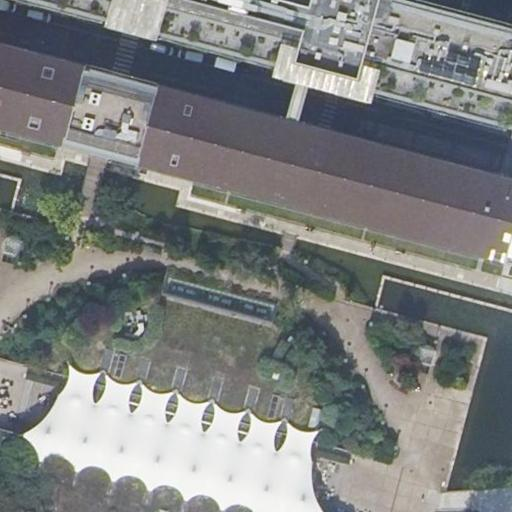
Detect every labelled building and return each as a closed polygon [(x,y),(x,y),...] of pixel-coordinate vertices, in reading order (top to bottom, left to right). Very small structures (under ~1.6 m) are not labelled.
[(285,0),(71,0),(271,59),(285,0)] [(511,0),(285,0),(271,59),(255,115),(511,183),(511,0)] [(511,183),(255,115),(0,46),(0,132),(503,266),(511,232),(511,183)] [(511,232),(503,266),(511,268),(511,232)] [(13,436),(28,437),(39,443),(43,461),(60,456),(72,459),(79,472),(90,464),(103,465),(117,482),(129,474),(141,476),(151,490),(153,499),(161,486),(176,487),(189,497),(189,511),(197,494),(210,496),(222,502),(223,511),(228,511),(233,505),(254,507),(256,511),(330,511),(320,501),(317,478),(317,462),(317,438),(327,429),(312,430),(299,426),(291,419),(294,442),(281,454),(278,435),(282,424),(267,425),(254,423),(242,412),(245,423),(240,439),(234,444),(233,429),(238,415),(229,416),(216,411),(206,402),(207,413),(206,425),(198,435),(195,418),(202,406),(190,407),(177,401),(170,394),(172,410),(164,424),(159,421),(160,407),(166,398),(160,396),(147,395),(140,389),(136,383),(134,376),(129,383),(118,386),(107,384),(97,375),(97,369),(91,377),(76,377),(65,369),(60,364),(64,378),(61,387),(55,396),(51,407),(39,423),(22,434),(13,436)]
